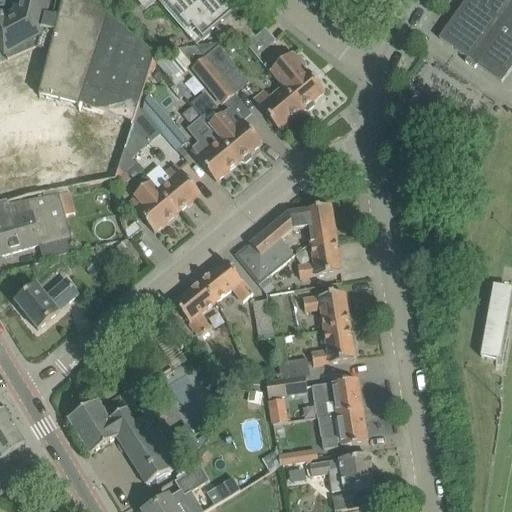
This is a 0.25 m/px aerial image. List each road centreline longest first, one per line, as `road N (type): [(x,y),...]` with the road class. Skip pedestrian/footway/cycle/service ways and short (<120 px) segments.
road 1 (residential): [(27,397),(310,163),(338,149),(369,149)]
road 2 (residential): [(431,511),(369,149)]
road 3 (secondary): [(95,511),(27,397)]
road 4 (residential): [(384,74),(327,38),(289,0)]
